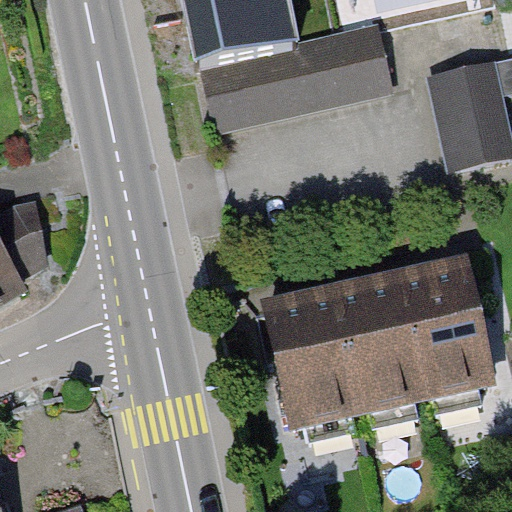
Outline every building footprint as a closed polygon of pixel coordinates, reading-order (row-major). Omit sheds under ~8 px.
[(280,54),(269,0),(177,0),(205,139),(387,103),(374,35),(280,54)] [(511,72),(429,93),(452,190),(511,175),(511,157),(501,111),(511,108),(511,72)] [(394,289),(424,416),(494,401),(464,273),(394,289)] [(0,314),(13,308),(0,283),(0,314)] [(324,305),(354,432),(424,416),(394,289),(324,305)] [(254,320),(284,448),(354,432),(324,305),(254,320)]
